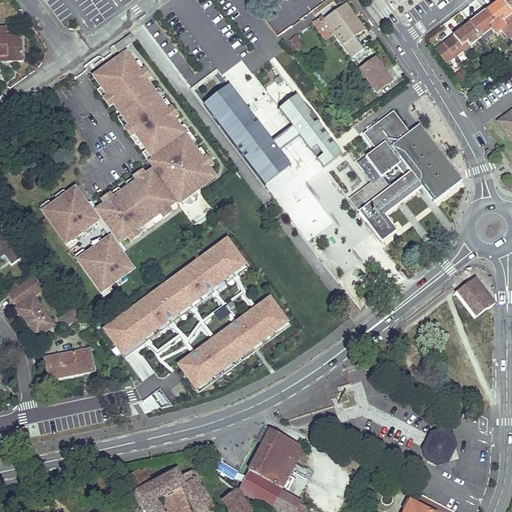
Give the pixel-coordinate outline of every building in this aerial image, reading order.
[(511,23),(511,13),(502,0),(499,0),(485,11),(494,21),(500,30),(505,26),(506,28),(511,23)] [(511,0),(502,0),(511,13),(511,0)] [(325,20),(352,58),(363,50),(354,37),(364,30),(346,5),(325,20)] [(469,23),(481,38),(491,30),(488,26),(494,21),(485,11),(469,23)] [(469,46),(481,38),(469,23),(453,36),(461,46),(467,42),(469,46)] [(6,28),(0,28),(0,56),(5,57),(5,61),(22,61),(21,41),(6,41),(6,37),(6,28)] [(295,36),(288,40),(298,52),(304,48),(295,36)] [(126,54),(94,77),(155,162),(153,170),(96,211),(119,244),(181,200),(184,205),(191,207),(197,203),(198,195),(194,190),(214,176),(151,87),(126,54)] [(361,70),(376,92),(391,82),(375,59),(361,70)] [(189,89),(263,187),(291,166),(279,151),(299,136),(323,168),(341,154),(317,122),(319,120),(312,111),(310,113),(297,96),(280,110),(292,127),(272,142),(233,90),(217,68),(189,89)] [(433,203),(460,182),(418,126),(408,134),(392,112),(363,134),(376,150),(358,164),(357,165),(371,184),(356,195),(365,208),(372,216),(365,222),(382,243),(391,235),(387,229),(391,226),(383,216),(400,203),(421,187),(433,203)] [(510,126),(504,118),(500,121),(505,129),(510,126)] [(75,189),(42,212),(66,245),(98,222),(75,189)] [(372,216),(365,208),(358,213),(365,222),(372,216)] [(395,232),(391,226),(387,229),(391,235),(395,232)] [(0,231),(0,258),(4,256),(11,266),(21,258),(1,231),(0,231)] [(110,238),(77,261),(101,294),(133,270),(110,238)] [(121,359),(247,267),(226,239),(100,331),(121,359)] [(474,278),(456,293),(475,318),(487,309),(488,309),(494,304),(474,278)] [(28,291),(13,301),(17,308),(14,309),(35,338),(53,325),(32,296),(28,291)] [(453,336),(488,309),(487,309),(475,318),(456,293),(433,310),(433,311),(453,336)] [(177,366),(196,392),(289,324),(270,298),(177,366)] [(65,328),(79,317),(74,309),(63,317),(65,321),(62,323),(65,328)] [(424,317),(415,325),(420,332),(430,325),(443,341),(439,344),(456,366),(487,343),(489,341),(490,343),(493,341),(494,318),(488,309),(453,336),(433,311),(424,317)] [(415,348),(408,340),(404,344),(410,352),(415,348)] [(44,359),(49,380),(93,372),(89,350),(44,359)] [(382,352),(385,362),(391,360),(387,350),(382,352)] [(159,409),(169,404),(162,390),(152,395),(159,409)] [(258,441),(263,443),(270,430),(265,428),(258,441)] [(429,435),(419,438),(422,448),(421,450),(425,461),(427,463),(429,468),(434,466),(436,467),(448,464),(449,462),(458,458),(455,449),(456,446),(453,435),(451,434),(449,429),(443,430),(441,429),(430,433),(429,435)] [(263,443),(238,490),(270,508),(277,511),(304,511),(307,508),(299,504),(300,502),(280,491),(282,487),(288,476),(303,448),(270,430),(263,443)] [(161,511),(156,501),(181,487),(193,511),(214,511),(216,511),(202,488),(201,489),(193,473),(190,472),(180,478),(176,471),(152,484),(144,469),(138,472),(137,470),(124,478),(133,494),(140,508),(139,508),(141,511),(161,511)] [(288,476),(282,487),(288,490),(294,479),(288,476)] [(229,511),(251,511),(240,497),(242,496),(235,490),(221,501),(229,511)] [(370,505),(357,498),(353,504),(366,511),(370,505)] [(431,511),(410,500),(403,511),(431,511)]
